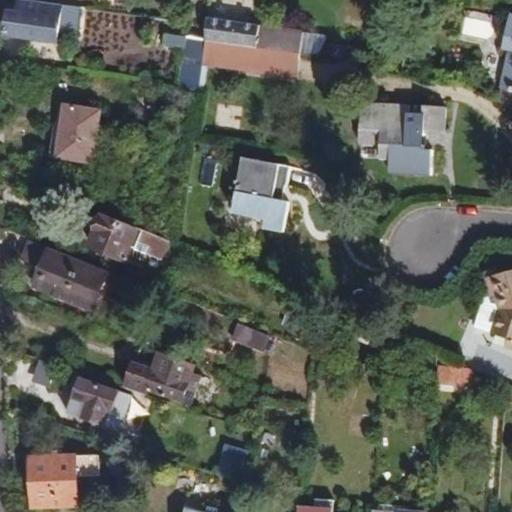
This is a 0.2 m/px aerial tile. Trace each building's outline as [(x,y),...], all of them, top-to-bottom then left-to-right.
[(23,0),(21,11),(12,10),(8,36),(59,43),(64,6),(23,0)] [(503,92),(511,93),(511,17),(507,17),(504,38),(509,38),(507,54),(501,92),(503,92)] [(306,31),(210,18),(208,38),(208,41),(303,54),(306,33),(306,31)] [(303,54),(322,56),(324,35),(306,33),(303,54)] [(184,50),(189,37),(167,34),(165,48),(184,50)] [(179,87),(201,90),(205,65),(208,41),(208,38),(189,36),(189,37),(184,50),(179,87)] [(300,79),(303,54),(208,41),(205,65),(300,79)] [(501,100),(511,100),(511,93),(503,92),(501,100)] [(511,100),(501,100),(501,104),(511,108),(511,100)] [(391,173),(403,174),(400,153),(408,104),(384,103),(384,115),(362,115),(361,145),(382,146),(381,160),(392,161),(391,173)] [(363,103),(362,115),(384,115),(384,103),(363,103)] [(400,153),(403,174),(433,176),(434,151),(424,151),(426,131),(448,133),(449,107),(425,106),(425,115),(411,114),(412,104),(408,104),(400,153)] [(58,159),(95,164),(103,110),(66,105),(58,159)] [(292,168),(244,158),(234,213),(267,219),(266,228),(286,232),(292,202),(284,201),(287,186),(289,187),(292,168)] [(143,233),(105,216),(90,246),(127,263),(134,248),(163,262),(171,242),(144,230),(143,233)] [(50,250),(42,269),(56,274),(49,293),(94,311),(110,274),(50,250)] [(56,274),(42,269),(35,287),(49,293),(56,274)] [(485,272),(486,278),(497,275),(495,269),(485,272)] [(476,327),(494,333),(510,339),(511,339),(511,271),(497,275),(486,278),(491,296),(485,298),(476,327)] [(291,309),(283,325),(301,333),(308,316),(291,309)] [(273,336),(239,324),(233,341),(270,356),(273,336)] [(169,350),(144,340),(137,360),(154,366),(153,368),(135,361),(125,389),(150,398),(152,393),(185,405),(199,366),(167,354),(169,350)] [(472,388),(473,369),(440,366),(438,385),(472,388)] [(83,375),(69,370),(60,392),(74,398),(74,400),(72,400),(68,413),(105,427),(109,415),(113,416),(121,392),(81,379),(83,375)] [(262,401),(266,387),(223,371),(218,387),(262,401)] [(254,444),(257,434),(231,425),(227,435),(244,440),(254,444)] [(241,480),(248,452),(225,445),(217,473),(241,480)] [(77,456),(76,456),(32,458),(34,508),(79,506),(77,477),(103,476),(102,456),(77,456)] [(316,508),(300,507),(299,511),(334,511),(335,501),(317,500),(316,508)]
